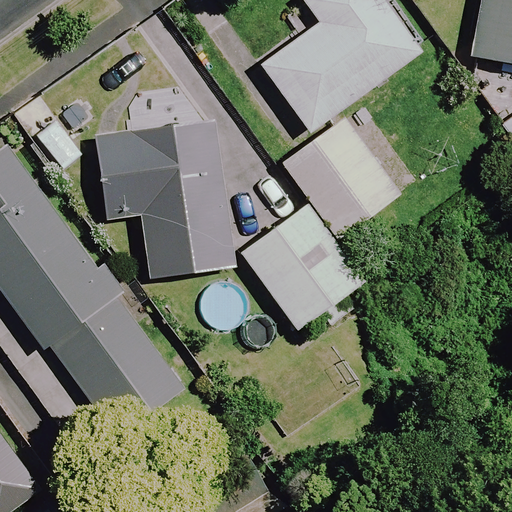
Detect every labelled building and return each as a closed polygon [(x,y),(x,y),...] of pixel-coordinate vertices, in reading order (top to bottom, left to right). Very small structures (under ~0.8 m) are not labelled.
[(414,55),(374,0),(294,0),(293,1),(312,27),(253,69),(301,136),(414,55)] [(511,0),(471,0),(461,61),(511,70),(511,0)] [(511,113),(493,126),(511,154),(511,153),(511,113)] [(301,208),(327,246),(392,199),(337,122),(273,168),(301,208)] [(226,271),(204,123),(85,141),(97,223),(133,217),(142,283),(226,271)] [(110,304),(0,147),(0,146),(0,310),(33,358),(40,354),(103,444),(173,395),(110,304)] [(356,285),(327,246),(301,208),(233,257),(288,334),(356,285)] [(0,511),(5,511),(36,491),(0,437),(0,511)] [(276,511),(272,498),(231,511),(276,511)]
